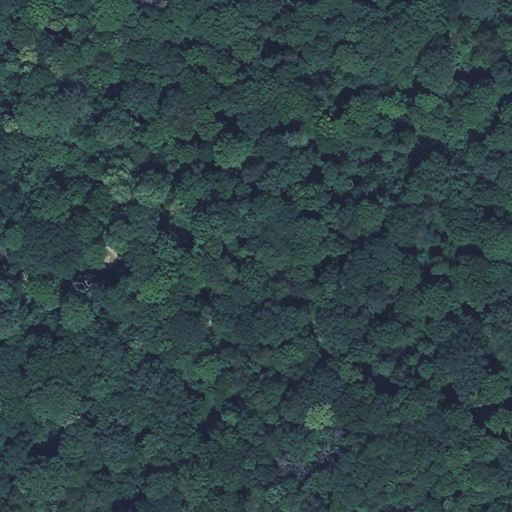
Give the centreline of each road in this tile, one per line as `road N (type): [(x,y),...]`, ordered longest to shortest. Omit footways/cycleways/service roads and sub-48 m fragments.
road 1 (track): [(40,156),(458,511)]
road 2 (track): [(40,156),(154,0)]
